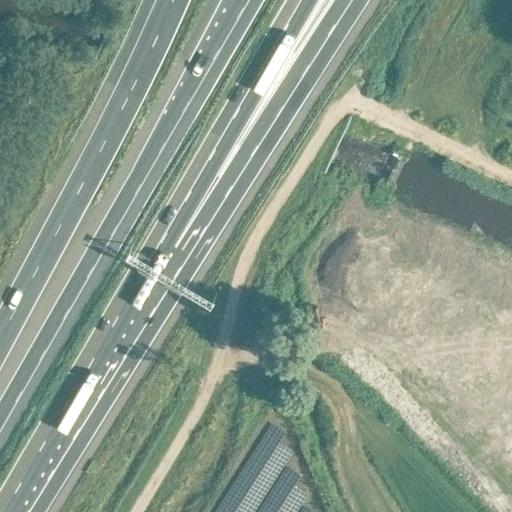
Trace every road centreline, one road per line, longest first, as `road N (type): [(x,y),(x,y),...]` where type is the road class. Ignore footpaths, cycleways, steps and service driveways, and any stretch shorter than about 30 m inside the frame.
road 1 (motorway): [(247,0),(0,426)]
road 2 (unclassified): [(128,511),(207,379),(253,242),(344,103)]
road 3 (motorway): [(173,0),(0,338)]
road 4 (motorway): [(4,511),(165,238)]
road 5 (motorway): [(165,238),(344,0)]
road 6 (motorway): [(165,238),(304,0)]
road 7 (track): [(344,103),(511,177)]
road 8 (track): [(344,103),(420,0)]
